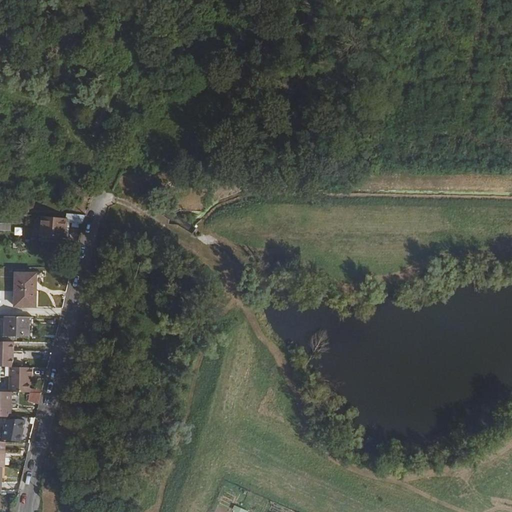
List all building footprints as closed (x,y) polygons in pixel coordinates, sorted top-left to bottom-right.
[(91,186),(78,183),(76,191),(89,194),(91,186)] [(0,222),(29,223),(29,214),(0,214),(0,222)] [(45,217),(43,233),(65,236),(67,220),(45,217)] [(21,273),(20,306),(41,306),(41,289),(40,289),(40,273),(21,273)] [(30,335),(31,316),(5,316),(5,334),(30,335)] [(0,365),(11,366),(14,366),(15,341),(0,340),(0,365)] [(12,391),(30,392),(31,381),(31,376),(33,376),(33,367),(14,366),(11,366),(11,391),(12,391)] [(0,415),(12,416),(12,391),(11,391),(0,391),(0,415)] [(29,400),(40,402),(42,392),(30,392),(29,400)] [(4,437),(21,442),(26,419),(13,417),(10,426),(7,425),(4,437)]
